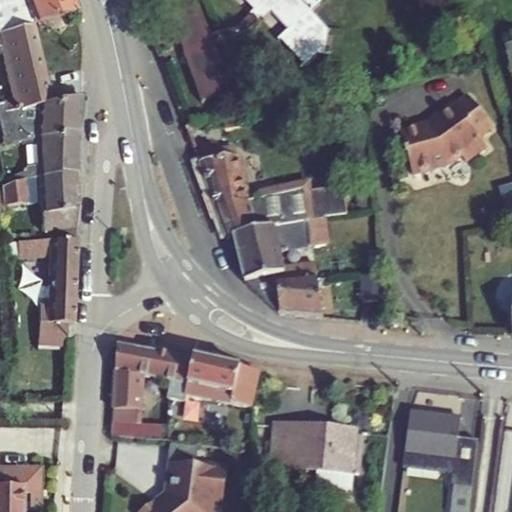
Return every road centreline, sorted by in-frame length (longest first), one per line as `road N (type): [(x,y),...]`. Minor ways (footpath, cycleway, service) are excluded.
road 1 (unclassified): [(118,62),(96,318)]
road 2 (secondary): [(168,288),(200,320),(240,343),(378,356)]
road 3 (secondary): [(378,356),(261,324),(194,276)]
road 4 (unclassified): [(82,511),(96,318)]
road 5 (secondary): [(135,151),(142,233),(168,288)]
road 6 (secondary): [(194,276),(159,222),(135,151)]
road 7 (secondary): [(511,368),(378,356)]
